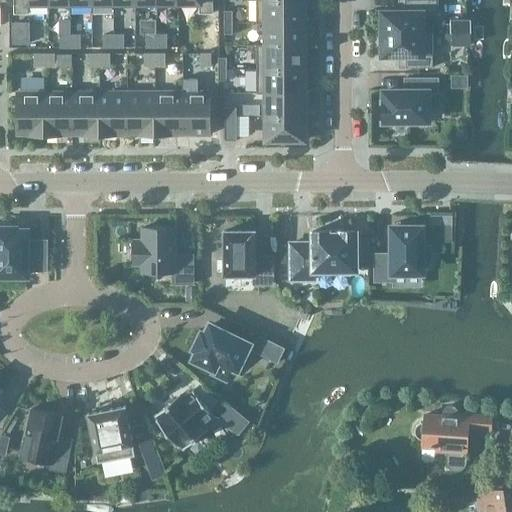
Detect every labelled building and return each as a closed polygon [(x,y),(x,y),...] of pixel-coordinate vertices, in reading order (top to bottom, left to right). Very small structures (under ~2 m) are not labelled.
[(27,14),(27,4),(49,4),(49,0),(13,0),(13,14),(27,14)] [(176,0),(177,4),(199,4),(199,14),(212,14),(212,0),(176,0)] [(265,0),(265,22),(304,22),(303,6),(301,6),(301,0),(265,0)] [(382,34),(426,34),(432,34),(432,33),(422,33),(422,13),(437,13),(436,0),(405,0),(405,12),(382,12),(382,34)] [(232,12),(223,12),(223,22),(232,22),(232,12)] [(236,20),(235,29),(255,30),(255,21),(236,20)] [(232,22),(223,22),(223,33),(232,33),(232,22)] [(302,38),(304,38),(304,22),(265,22),(265,44),(256,44),(256,45),(304,45),(304,44),(302,44),(302,38)] [(432,34),(426,34),(382,34),(382,43),(382,57),(405,56),(405,68),(432,68),(432,34)] [(59,48),(70,48),(70,35),(59,35),(59,48)] [(80,48),(80,35),(70,35),(70,48),(80,48)] [(103,48),(113,48),(113,35),(103,35),(103,48)] [(123,35),(113,35),(113,48),(123,48),(123,35)] [(146,48),(156,48),(156,35),(146,35),(146,48)] [(166,48),(166,35),(156,35),(156,48),(166,48)] [(302,61),(304,61),(304,45),(256,45),(256,69),(302,69),(302,61)] [(87,66),(97,66),(97,53),(87,53),(87,66)] [(107,66),(107,53),(97,53),(97,66),(107,66)] [(142,66),(152,66),(152,53),(142,53),(142,66)] [(163,53),(152,53),(152,66),(163,66),(163,53)] [(198,53),(198,66),(209,66),(208,53),(198,53)] [(34,66),(44,66),(44,54),(34,54),(34,66)] [(54,54),(44,54),(44,66),(54,66),(54,54)] [(218,80),(226,80),(226,69),(218,69),(218,80)] [(302,69),(256,69),(256,92),(304,92),(304,76),(302,76),(302,69)] [(467,75),(451,76),(451,88),(467,88),(467,75)] [(427,121),(427,93),(437,93),(437,79),(404,79),(404,92),(383,92),(383,102),(381,102),(381,122),(408,122),(408,125),(423,125),(423,122),(427,121)] [(28,135),(28,136),(44,136),(44,91),(15,91),(16,135),(28,135)] [(61,134),(72,134),(72,91),(44,91),(44,136),(61,136),(61,134)] [(99,136),(99,91),(72,91),(72,134),(83,134),(83,136),(99,136)] [(116,134),(127,134),(127,91),(99,91),(99,136),(116,136),(116,134)] [(155,136),(154,91),(127,91),(127,134),(138,134),(138,136),(155,136)] [(171,134),(182,134),(182,91),(154,91),(155,136),(171,136),(171,134)] [(211,134),(211,91),(182,91),(182,134),(211,134)] [(302,108),(304,108),(304,92),(256,92),(256,93),(266,93),(266,116),(302,116),(302,108)] [(248,115),(248,105),(239,105),(239,115),(248,115)] [(236,107),(224,107),(224,140),(236,140),(236,107)] [(304,123),(302,123),(302,116),(266,116),(266,140),(304,140),(304,123)] [(452,234),(452,215),(430,215),(430,225),(428,225),(428,234),(452,234)] [(375,281),(394,281),(394,273),(422,272),(422,266),(430,266),(430,244),(422,244),(422,226),(416,226),(416,222),(398,222),(398,227),(392,227),(392,253),(374,253),(375,281)] [(46,240),(26,240),(26,230),(15,230),(15,228),(0,227),(0,275),(46,276),(46,240)] [(152,228),(142,228),(142,241),(133,241),(133,265),(142,265),(142,273),(172,273),(172,284),(194,283),(194,253),(174,253),(174,228),(164,228),(164,227),(152,227),(152,228)] [(225,231),(225,275),(253,275),(253,284),(273,284),(273,256),(255,256),(255,231),(225,231)] [(312,231),(312,243),(290,243),(291,279),(314,279),(314,271),(357,271),(356,231),(340,231),(340,233),(328,233),(328,231),(312,231)] [(194,348),(198,350),(193,359),(213,368),(211,373),(227,380),(233,367),(237,369),(250,343),(210,324),(205,334),(202,332),(194,348)] [(259,335),(252,349),(277,362),(284,347),(259,335)] [(213,416),(192,391),(182,400),(178,396),(155,415),(158,419),(156,421),(176,446),(213,416)] [(415,428),(415,429),(415,431),(416,433),(416,434),(417,436),(418,437),(420,438),(422,439),(423,439),(423,446),(448,448),(447,452),(447,462),(447,463),(448,465),(449,467),(450,468),(452,469),(453,470),(455,471),(457,471),(459,470),(461,470),(462,469),(464,468),(465,466),(466,465),(467,463),(467,453),(469,428),(492,430),(493,415),(459,413),(459,411),(459,410),(458,409),(457,407),(456,406),(455,406),(453,405),(452,405),(450,405),(449,405),(448,406),(446,407),(445,408),(444,409),(444,410),(444,412),(443,415),(425,414),(425,421),(423,421),(421,422),(420,422),(418,423),(417,425),(416,426),(415,428)] [(135,456),(125,406),(87,413),(97,463),(135,456)] [(219,419),(236,433),(246,421),(229,407),(219,419)] [(57,440),(63,415),(31,408),(21,457),(51,464),(50,468),(65,471),(71,443),(57,440)] [(151,438),(139,442),(143,455),(156,451),(151,438)] [(511,511),(511,499),(503,501),(501,489),(477,492),(480,511),(511,511)]
